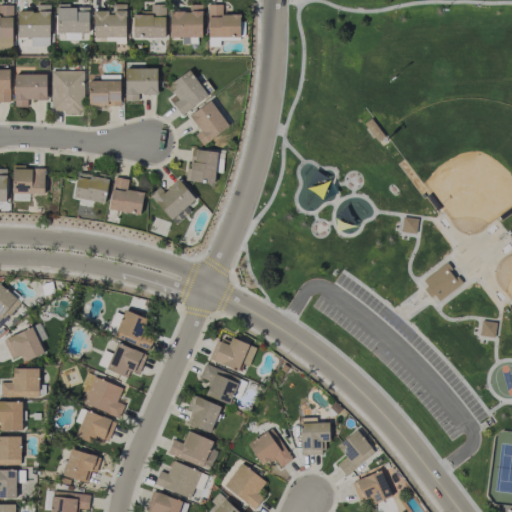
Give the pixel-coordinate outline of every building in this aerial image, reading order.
[(94,11),(93,37),(125,37),(126,4),(113,3),(113,11),(94,11)] [(13,4),(0,4),(0,46),(12,46),(13,4)] [(18,37),(50,37),(49,4),(36,4),(36,11),(17,11),(18,37)] [(165,4),(150,4),(151,12),(133,12),(133,38),(165,37),(165,4)] [(202,37),(202,4),(189,4),(189,11),(170,11),(169,37),(202,37)] [(239,37),(240,14),(222,14),(222,4),(207,4),(207,36),(239,37)] [(56,7),(56,32),(88,32),(89,7),(81,7),(81,8),(56,7)] [(9,68),(0,68),(0,102),(10,102),(9,68)] [(157,68),(125,68),(125,101),(138,100),(138,95),(157,94),(157,68)] [(199,85),(189,69),(169,83),(179,99),(173,103),(180,114),(214,92),(206,81),(199,85)] [(52,71),(52,112),(83,112),(84,71),(52,71)] [(14,106),(27,107),(28,99),(46,100),(47,74),(15,73),(14,106)] [(120,105),(120,74),(100,75),(100,81),(88,81),(88,106),(120,105)] [(229,125),(209,100),(189,115),(200,130),(194,135),(203,145),(229,125)] [(215,182),(216,150),(190,149),(188,181),(215,182)] [(44,168),(24,168),(24,165),(12,165),(13,194),(25,194),(44,194),(44,168)] [(76,175),(73,198),(104,203),(108,180),(76,175)] [(109,209),(139,214),(143,192),(126,189),(128,179),(115,176),(109,209)] [(164,191),(159,186),(148,195),(175,224),(198,202),(177,179),(164,191)] [(401,231),(415,233),(417,219),(403,217),(401,231)] [(461,283),(445,262),(421,282),(437,302),(461,283)] [(0,324),(20,302),(0,283),(0,324)] [(122,339),(148,351),(153,339),(142,333),(148,320),(125,309),(115,331),(123,335),(122,339)] [(44,353),(32,327),(3,340),(11,358),(21,353),(25,361),(44,353)] [(256,347),(221,332),(210,357),(245,372),(256,347)] [(126,367),(136,372),(144,354),(117,342),(106,369),(122,376),(126,367)] [(204,395),(229,404),(240,378),(204,363),(199,377),(210,381),(204,395)] [(39,396),(38,368),(13,368),(13,382),(0,381),(0,395),(0,397),(39,396)] [(122,388),(90,375),(84,390),(87,391),(82,403),(118,418),(124,404),(116,402),(122,388)] [(220,407),(192,394),(186,408),(191,411),(186,422),(209,432),(220,407)] [(0,429),(21,430),(21,402),(0,401),(0,429)] [(92,443),(94,437),(103,441),(111,419),(85,410),(75,437),(92,443)] [(329,422),(316,422),(316,417),(300,418),(301,455),(321,454),(321,441),(329,441),(329,422)] [(292,459),(271,428),(248,444),(262,465),(273,457),(280,467),(292,459)] [(345,456),(336,465),(346,476),(374,451),(355,429),(336,446),(345,456)] [(166,453),(209,470),(216,452),(210,449),(213,441),(187,430),(182,443),(172,439),(166,453)] [(20,436),(0,435),(0,464),(21,464),(20,436)] [(85,482),(88,470),(94,472),(98,456),(70,449),(63,476),(85,482)] [(207,473),(171,461),(167,473),(159,470),(154,485),(190,497),(194,487),(202,489),(207,473)] [(254,509),(262,497),(257,493),(265,480),(240,463),(223,487),(254,509)] [(0,497),(15,498),(16,470),(0,469),(0,497)] [(373,504),(392,496),(380,470),(351,483),(359,501),(370,496),(373,504)] [(89,494),(45,490),(43,509),(50,510),(49,511),(75,511),(76,508),(88,509),(89,494)] [(177,511),(182,501),(154,491),(146,511),(177,511)] [(239,511),(218,492),(207,503),(214,509),(211,511),(239,511)] [(0,511),(14,511),(15,504),(0,503),(0,511)]
